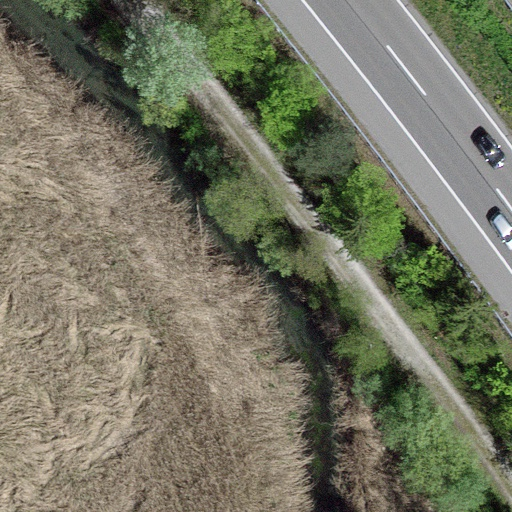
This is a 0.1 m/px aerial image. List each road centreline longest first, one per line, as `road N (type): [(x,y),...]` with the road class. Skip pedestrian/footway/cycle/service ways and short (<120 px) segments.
road 1 (track): [(511,491),(341,261),(127,0)]
road 2 (motorway): [(349,0),(511,209)]
